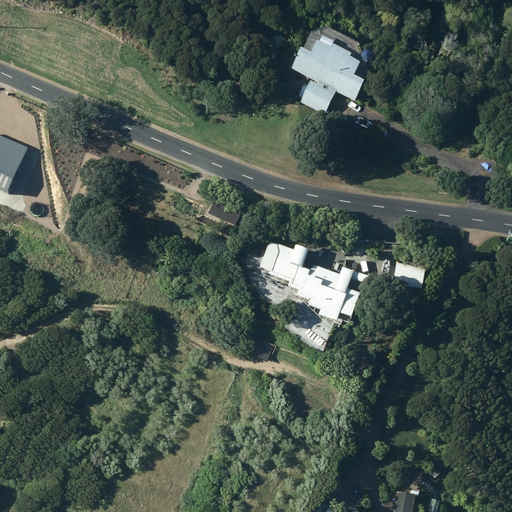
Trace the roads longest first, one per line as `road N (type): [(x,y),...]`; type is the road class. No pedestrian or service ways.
road 1 (track): [(458,217),(362,396),(277,363),(240,365),(139,311),(82,306),(0,344)]
road 2 (unclassified): [(511,225),(284,187),(0,71)]
